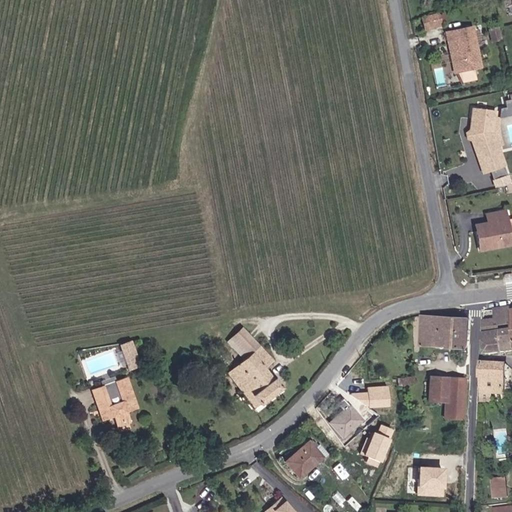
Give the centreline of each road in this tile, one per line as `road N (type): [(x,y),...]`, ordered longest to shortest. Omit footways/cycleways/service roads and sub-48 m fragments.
road 1 (tertiary): [(79,511),(271,432),(373,321),(448,298)]
road 2 (unclassified): [(388,0),(448,298)]
road 3 (residential): [(469,511),(475,295)]
road 4 (unknown): [(276,325),(280,353),(300,361),(350,324),(297,319)]
